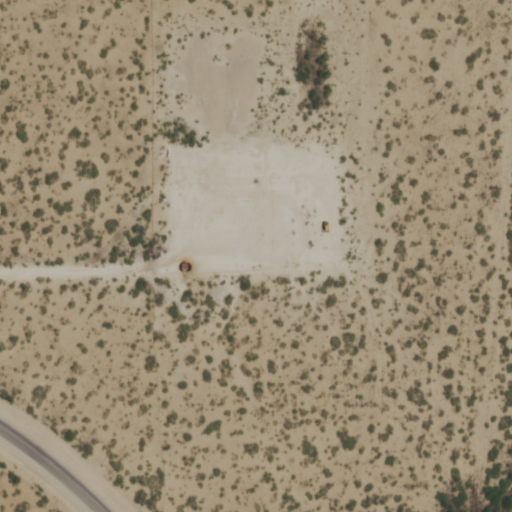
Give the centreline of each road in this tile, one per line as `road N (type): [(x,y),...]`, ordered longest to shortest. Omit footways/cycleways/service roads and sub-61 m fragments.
road 1 (residential): [(0,271),(159,266),(265,208)]
road 2 (residential): [(101,511),(0,424)]
